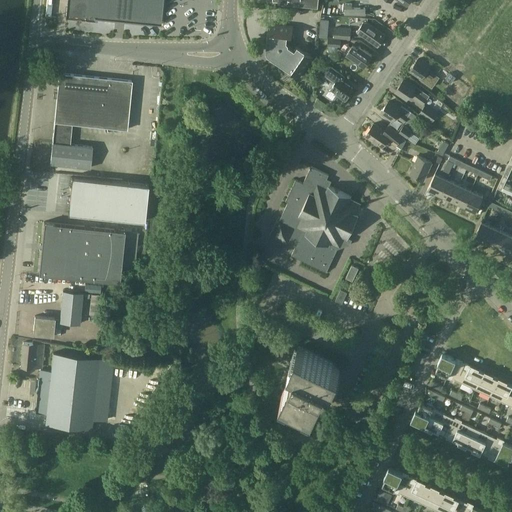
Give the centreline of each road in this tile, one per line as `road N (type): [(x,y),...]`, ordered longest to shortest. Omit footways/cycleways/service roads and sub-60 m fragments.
road 1 (tertiary): [(32,41),(0,331)]
road 2 (residential): [(481,280),(457,307),(361,511)]
road 3 (residential): [(441,237),(385,292),(332,407)]
road 4 (tertiary): [(32,41),(203,56),(230,46)]
road 5 (unclassified): [(336,139),(433,0)]
road 6 (unclassified): [(441,237),(336,139)]
road 7 (unclassified): [(336,139),(260,85),(230,46)]
